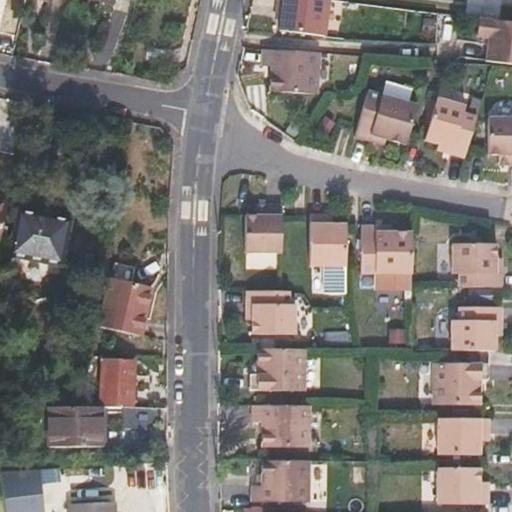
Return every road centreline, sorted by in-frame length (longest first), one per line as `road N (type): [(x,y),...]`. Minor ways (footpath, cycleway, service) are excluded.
road 1 (residential): [(194,511),(202,128)]
road 2 (residential): [(202,128),(306,167),(511,209)]
road 3 (residential): [(204,113),(0,71)]
